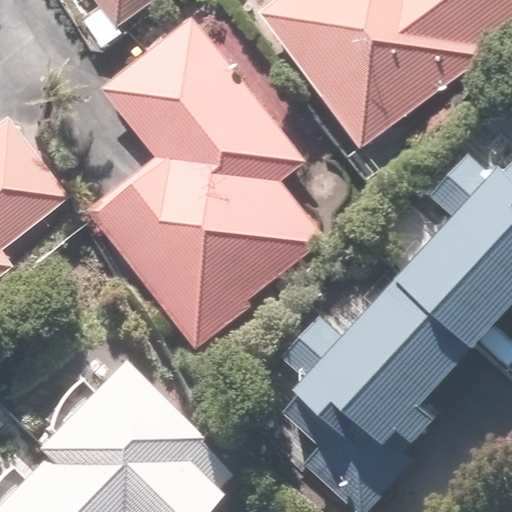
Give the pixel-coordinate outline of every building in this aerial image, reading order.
[(100,0),(102,2),(81,17),(109,58),(160,24),(151,11),(168,0),(100,0)] [(511,0),(289,0),(271,14),(369,148),(493,56),(486,46),(511,26),(511,0)] [(318,159),(209,17),(112,91),(168,163),(101,215),(210,356),(265,313),(254,298),(330,239),(287,183),(318,159)] [(0,277),(15,265),(5,253),(73,195),(10,122),(0,130),(0,277)] [(511,180),(355,337),(332,314),(288,357),(319,388),(295,412),(332,449),(315,466),(360,511),(373,511),(425,461),(418,454),(454,418),(437,400),(511,325),(511,180)] [(29,439),(46,456),(103,511),(214,511),(251,476),(120,347),(29,439)] [(103,511),(46,456),(32,470),(0,439),(0,511),(103,511)]
